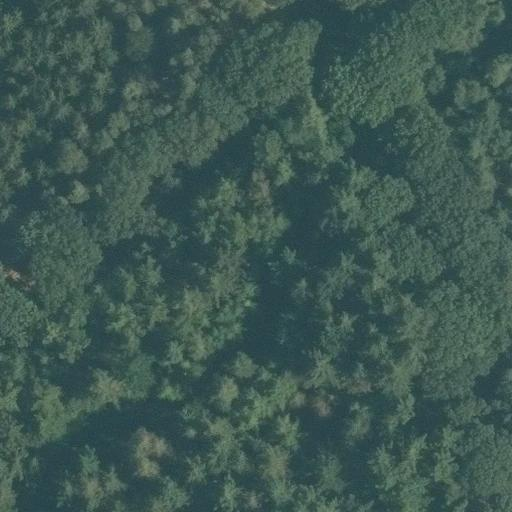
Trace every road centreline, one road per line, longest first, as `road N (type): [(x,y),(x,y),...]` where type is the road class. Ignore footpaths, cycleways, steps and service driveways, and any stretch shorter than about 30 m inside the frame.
road 1 (track): [(0,343),(413,0)]
road 2 (track): [(353,49),(511,449)]
road 3 (track): [(395,149),(511,52)]
